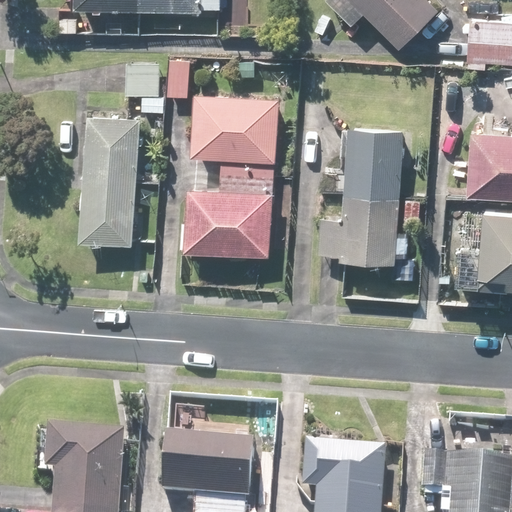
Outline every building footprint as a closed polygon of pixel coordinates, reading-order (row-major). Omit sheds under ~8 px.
[(76,0),(77,5),(203,9),(203,0),(76,0)] [(240,0),(223,0),(224,13),(241,13),(240,0)] [(442,6),(435,0),(356,0),(402,46),(442,6)] [(511,20),(472,17),(468,59),(511,63),(511,20)] [(192,56),(170,55),(168,93),(190,94),(192,56)] [(163,63),(131,62),(130,92),(163,93),(163,63)] [(282,95),(196,88),(191,153),(222,156),(220,186),(191,184),(186,248),(269,254),(282,95)] [(90,112),(81,239),(133,242),(142,115),(90,112)] [(408,125),(350,122),(341,256),(398,260),(408,125)] [(511,130),(475,128),(471,194),(511,196),(511,130)] [(511,207),(487,205),(480,282),(511,285),(511,283),(511,282),(511,207)] [(121,511),(126,430),(50,426),(47,470),(58,470),(55,511),(121,511)] [(246,511),(247,499),(252,500),(256,440),(169,434),(165,493),(196,495),(194,511),(246,511)] [(381,511),(385,446),(309,442),(306,486),(317,486),(315,511),(381,511)] [(511,511),(511,458),(425,453),(423,488),(452,490),(450,511),(511,511)]
